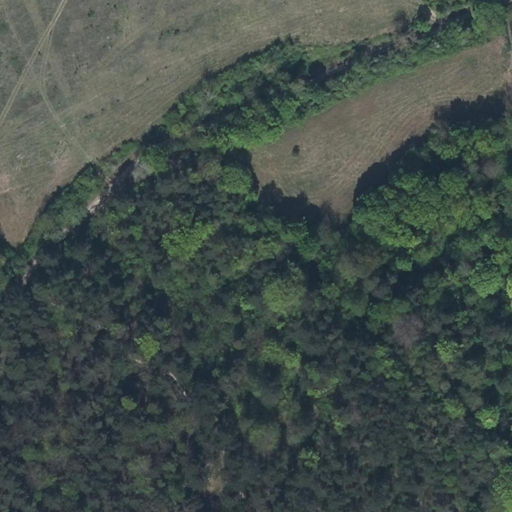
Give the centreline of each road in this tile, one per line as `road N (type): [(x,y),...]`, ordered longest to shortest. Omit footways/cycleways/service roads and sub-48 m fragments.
road 1 (track): [(22,286),(64,221),(180,129),(400,23),(506,0)]
road 2 (track): [(65,0),(52,21),(41,84),(63,126),(112,183)]
